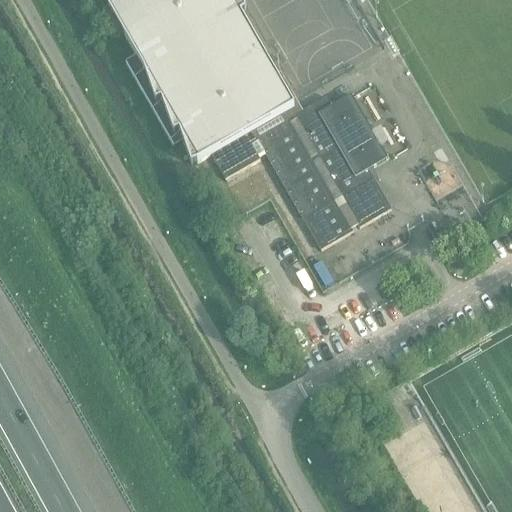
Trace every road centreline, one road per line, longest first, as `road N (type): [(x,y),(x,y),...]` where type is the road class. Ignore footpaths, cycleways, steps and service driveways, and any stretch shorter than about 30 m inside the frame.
road 1 (unknown): [(10,0),(232,397),(251,406)]
road 2 (unclassified): [(511,261),(254,411)]
road 3 (motorway): [(66,511),(0,393)]
road 4 (unclassified): [(319,511),(254,411)]
